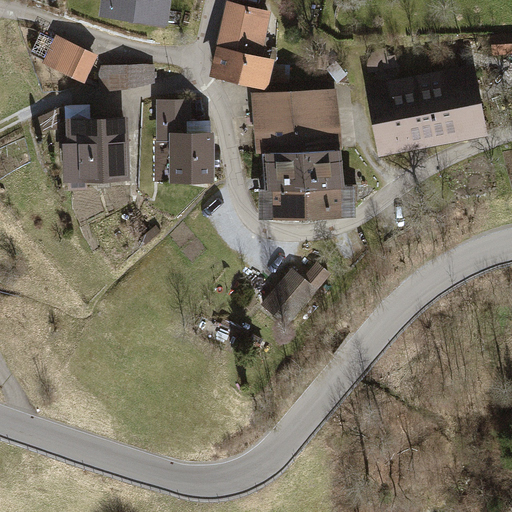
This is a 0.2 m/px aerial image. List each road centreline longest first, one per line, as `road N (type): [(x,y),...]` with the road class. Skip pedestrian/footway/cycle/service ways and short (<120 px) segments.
road 1 (tertiary): [(0,421),(183,480),(235,477),(280,446),(422,287),(511,245)]
road 2 (residential): [(215,0),(202,84),(221,125),(232,193),(245,221),(269,233),(315,233),(349,222),(393,188),(511,133)]
